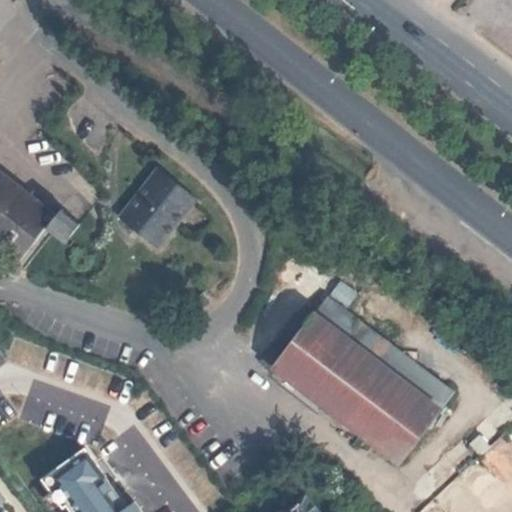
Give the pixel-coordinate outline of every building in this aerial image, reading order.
[(199,202),(162,169),(120,215),(157,248),(199,202)] [(46,229),(55,217),(0,172),(0,251),(17,265),(46,229)] [(62,208),(55,217),(46,229),(65,243),(81,223),(62,208)] [(331,295),(317,313),(347,336),(361,318),(331,295)] [(347,336),(317,313),(277,366),(401,461),(441,408),(400,377),(347,336)] [(400,377),(414,359),(361,318),(347,336),(400,377)] [(455,390),(414,359),(400,377),(441,408),(455,390)] [(488,443),(479,434),(470,442),(478,452),(488,443)] [(121,511),(100,481),(106,477),(106,476),(85,447),(42,478),(63,507),(66,505),(71,511),(121,511)] [(142,511),(134,501),(127,506),(106,477),(100,481),(121,511),(142,511)] [(285,511),(322,511),(307,494),(285,511)]
